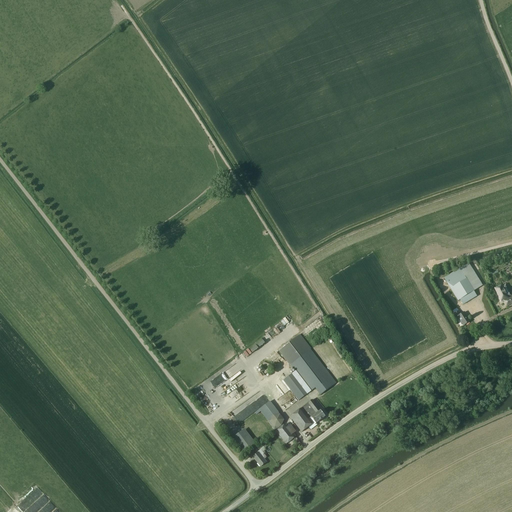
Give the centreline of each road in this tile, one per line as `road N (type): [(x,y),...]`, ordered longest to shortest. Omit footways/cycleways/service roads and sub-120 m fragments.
road 1 (unclassified): [(0,159),(257,487)]
road 2 (unclassified): [(257,487),(385,392),(465,351),(511,343)]
